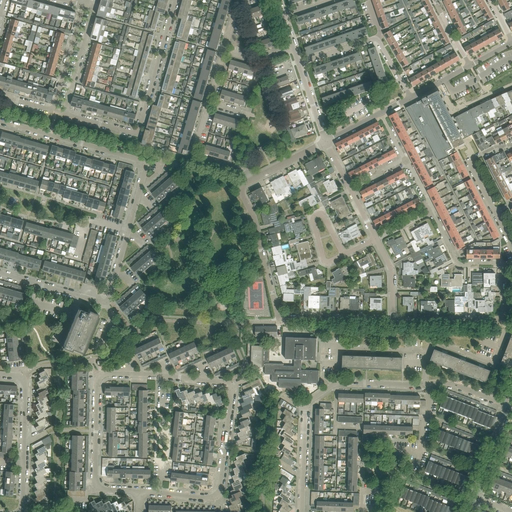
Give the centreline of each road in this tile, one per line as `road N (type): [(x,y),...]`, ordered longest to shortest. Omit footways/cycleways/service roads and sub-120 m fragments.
road 1 (unclassified): [(64,114),(136,135),(175,0)]
road 2 (residential): [(138,491),(214,497),(230,387)]
road 3 (residential): [(127,374),(97,380),(95,481),(104,490),(138,491)]
road 4 (residential): [(302,511),(306,404),(338,381)]
road 5 (residential): [(0,120),(140,159)]
road 6 (residential): [(278,321),(242,191)]
road 7 (residential): [(338,381),(340,348),(426,351)]
road 8 (residential): [(504,310),(489,322),(391,320)]
